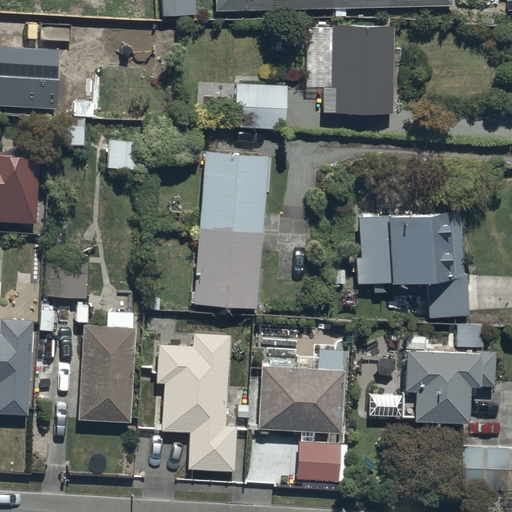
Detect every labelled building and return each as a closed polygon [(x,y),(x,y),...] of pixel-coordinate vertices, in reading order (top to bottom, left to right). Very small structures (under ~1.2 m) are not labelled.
[(191,9),(190,0),(159,0),(160,9),(191,9)] [(55,16),(55,61),(92,62),(93,17),(55,16)] [(320,80),(320,106),(389,108),(393,21),(330,19),(329,80),(320,80)] [(0,99),(28,101),(31,43),(0,41),(0,99)] [(70,78),(37,79),(37,112),(91,113),(91,97),(70,97),(70,78)] [(284,106),(284,81),(233,80),(233,106),(284,106)] [(103,134),(103,161),(137,161),(136,134),(103,134)] [(0,215),(35,216),(37,143),(0,142),(0,215)] [(264,148),(201,144),(192,296),(254,300),(264,148)] [(457,201),(354,211),(358,252),(353,253),(356,283),(423,276),(427,314),(468,310),(457,201)] [(46,251),(46,292),(85,293),(86,251),(46,251)] [(104,306),(104,321),(80,319),(75,415),(128,418),(132,323),(131,323),(132,307),(104,306)] [(0,406),(28,406),(30,314),(0,314),(0,406)] [(399,389),(367,388),(366,411),(394,411),(394,409),(463,410),(463,392),(474,392),(474,381),(492,381),(493,354),(476,354),(477,321),(453,320),(453,341),(424,341),(425,332),(404,332),(404,339),(400,339),(399,389)] [(190,341),(155,340),(154,378),(161,378),(159,426),(187,427),(186,463),(230,464),(232,421),(224,421),(227,330),(191,329),(190,341)] [(294,351),(293,362),(260,361),(259,377),(248,377),(247,401),(235,401),(235,414),(247,414),(247,426),(257,426),(257,422),(338,426),(341,345),(314,344),(314,352),(294,351)] [(337,439),(295,437),(294,473),(336,475),(337,439)] [(511,442),(459,440),(458,482),(511,484),(511,442)]
